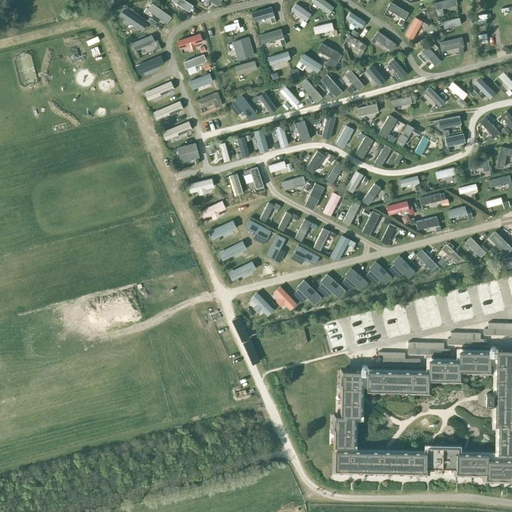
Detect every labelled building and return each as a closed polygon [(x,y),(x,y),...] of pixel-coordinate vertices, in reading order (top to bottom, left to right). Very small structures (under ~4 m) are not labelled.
[(193,7),(181,0),(172,0),(171,2),(189,13),(193,7)] [(333,8),(322,0),(312,0),(311,2),(328,15),(333,8)] [(455,0),(447,0),(434,3),(437,17),(443,15),(442,9),(456,6),(455,0)] [(408,13),(390,3),(386,9),(404,20),(408,13)] [(151,4),(146,10),(166,25),(171,18),(151,4)] [(306,21),(311,14),(295,4),(290,11),(306,21)] [(250,14),(253,22),(274,16),(271,7),(250,14)] [(127,10),(122,17),(139,29),(144,22),(127,10)] [(365,23),(349,12),(345,18),(360,29),(365,23)] [(422,23),(414,18),(404,36),(412,40),(422,23)] [(459,18),(441,22),(443,29),(460,26),(459,18)] [(238,23),(223,27),(225,32),(239,28),(238,23)] [(331,23),(313,27),(314,35),(333,30),(331,23)] [(281,30),(258,37),(260,45),(283,38),(281,30)] [(396,45),(377,32),(372,39),(391,52),(396,45)] [(199,34),(176,42),(179,50),(187,48),(188,52),(196,50),(194,45),(202,43),(199,34)] [(366,46),(347,34),(344,39),(362,52),(366,46)] [(151,36),(130,44),(133,52),(154,43),(151,36)] [(248,37),(231,42),(237,61),(253,56),(248,37)] [(461,38),(438,43),(440,52),(463,47),(461,38)] [(341,56),(320,44),(316,51),(337,62),(341,56)] [(440,61),(427,47),(421,52),(434,66),(440,61)] [(289,59),(287,52),(267,58),(269,65),(289,59)] [(322,66),(303,54),(298,61),(317,74),(322,66)] [(185,70),(206,62),(203,55),(183,63),(185,70)] [(160,57),(138,64),(141,73),(163,66),(160,57)] [(393,59),(387,64),(400,80),(406,75),(393,59)] [(254,61),(234,67),(236,76),(257,70),(254,61)] [(384,82),(371,65),(365,70),(379,86),(384,82)] [(363,87),(349,70),(344,75),(358,91),(363,87)] [(511,88),(511,82),(502,72),(497,77),(510,90),(511,88)] [(342,92),(326,75),(320,80),(336,98),(342,92)] [(212,84),(209,78),(194,85),(197,91),(212,84)] [(495,94),(479,78),(473,84),(488,100),(495,94)] [(321,98),(306,80),(300,85),(315,103),(321,98)] [(171,81),(143,93),(147,102),(174,90),(171,81)] [(466,94),(452,82),(447,88),(462,100),(466,94)] [(299,102),(285,87),(279,92),(293,107),(299,102)] [(444,102),(429,87),(423,93),(438,108),(444,102)] [(276,110),(264,92),(257,97),(269,114),(276,110)] [(220,101),(217,93),(196,101),(199,110),(220,101)] [(256,115),(241,96),(234,102),(249,120),(256,115)] [(413,96),(391,101),(392,108),(415,103),(413,96)] [(179,101),(152,113),(156,121),(183,109),(179,101)] [(375,104),(355,109),(357,118),(367,115),(378,113),(375,104)] [(511,119),(506,112),(500,116),(511,131),(511,130),(511,119)] [(335,119),(326,116),(320,138),(329,140),(335,119)] [(396,120),(388,116),(377,134),(385,139),(396,120)] [(458,117),(437,121),(439,130),(460,126),(458,117)] [(485,118),(479,123),(493,139),(499,134),(485,118)] [(303,121),(294,124),(300,143),(310,140),(303,121)] [(188,122),(161,133),(165,141),(191,130),(188,122)] [(408,125),(396,144),(402,148),(414,128),(408,125)] [(282,126),(274,128),(279,148),(288,146),(282,126)] [(352,130),(345,126),(335,145),(342,148),(352,130)] [(262,130),(253,133),(260,153),(268,151),(262,130)] [(463,134),(444,138),(446,148),(465,144),(463,134)] [(373,141),(365,136),(354,155),(361,159),(373,141)] [(244,137),(235,139),(241,158),(249,156),(244,137)] [(423,137),(414,154),(420,157),(429,140),(423,137)] [(209,153),(217,150),(214,142),(206,145),(209,153)] [(194,143),(175,149),(179,164),(199,158),(194,143)] [(229,161),(224,143),(218,145),(223,163),(229,161)] [(391,149),(384,145),(373,164),(379,168),(391,149)] [(511,156),(511,149),(499,147),(495,168),(503,169),(506,156),(511,157),(511,156)] [(390,158),(398,163),(404,153),(396,149),(390,158)] [(317,152),(305,170),(312,174),(324,157),(317,152)] [(488,160),(468,164),(469,171),(483,168),(483,172),(490,170),(488,160)] [(283,161),(267,166),(269,173),(285,168),(283,161)] [(343,166),(337,162),(325,180),(332,184),(343,166)] [(256,168),(248,170),(255,190),(263,187),(256,168)] [(453,168),(434,173),(435,180),(455,175),(453,168)] [(362,176),(356,172),(345,189),(352,193),(362,176)] [(236,174),(227,177),(233,193),(227,195),(229,201),(236,199),(235,196),(242,194),(236,174)] [(511,183),(509,176),(488,181),(490,188),(511,183)] [(304,185),(302,177),(280,183),(282,191),(304,185)] [(417,177),(399,181),(401,189),(419,184),(417,177)] [(211,179),(187,185),(189,194),(197,192),(198,196),(206,194),(205,190),(213,188),(211,179)] [(380,188),(374,184),(361,201),(367,206),(380,188)] [(475,184),(458,189),(459,195),(477,190),(475,184)] [(318,189),(312,186),(303,203),(309,206),(318,189)] [(311,203),(315,205),(325,188),(320,186),(311,203)] [(340,197),(332,193),(321,213),(329,217),(340,197)] [(439,194),(418,199),(420,206),(441,201),(439,194)] [(500,198),(485,202),(487,208),(497,205),(502,204),(500,198)] [(221,201),(199,211),(203,220),(210,217),(212,220),(219,217),(218,213),(225,210),(221,201)] [(406,201),(385,207),(388,216),(409,210),(406,201)] [(359,206),(352,202),(341,223),(348,227),(359,206)] [(273,206),(268,203),(259,220),(264,223),(273,206)] [(464,207),(446,212),(448,219),(466,214),(464,207)] [(379,215),(372,211),(361,233),(368,237),(379,215)] [(291,215),(285,212),(277,229),(283,232),(291,215)] [(436,217),(415,223),(417,231),(438,225),(436,217)] [(311,223),(304,220),(294,239),(301,242),(311,223)] [(231,221),(208,232),(212,241),(236,229),(231,221)] [(271,232),(248,221),(244,229),(266,240),(271,232)] [(395,229),(388,226),(380,242),(386,246),(395,229)] [(329,232),(322,229),(312,248),(319,251),(329,232)] [(511,250),(494,232),(488,238),(505,256),(511,250)] [(284,240),(276,235),(265,257),(273,261),(284,240)] [(349,240),(341,236),(330,257),(337,261),(349,240)] [(485,253),(470,238),(465,243),(480,258),(485,253)] [(242,242),(218,253),(222,261),(246,250),(242,242)] [(461,259),(446,244),(441,250),(456,264),(461,259)] [(319,257),(297,246),(293,254),(314,266),(319,257)] [(436,265),(421,251),(416,256),(431,270),(436,265)] [(444,266),(449,261),(444,255),(439,260),(444,266)] [(414,273),(398,257),(391,263),(408,279),(414,273)] [(252,262),(227,273),(231,281),(255,270),(252,262)] [(391,279),(375,263),(368,269),(384,285),(391,279)] [(367,285),(351,269),(344,275),(360,291),(367,285)] [(326,275),(320,282),(338,299),(345,292),(326,275)] [(321,298),(303,281),(296,288),(314,306),(321,298)] [(296,304),(279,287),(273,293),(278,299),(276,302),(281,307),(284,305),(290,310),(296,304)] [(273,310),(257,293),(250,299),(256,305),(252,309),(257,314),(261,311),(266,317),(273,310)] [(362,371),(344,370),(344,381),(342,381),(341,391),(344,391),(344,400),(341,400),(341,406),(344,406),(343,415),(337,415),(337,426),(335,426),(335,436),(337,436),(337,446),(354,447),(355,417),(361,417),(362,388),(378,389),(378,391),(388,391),(388,389),(408,389),(408,392),(418,392),(418,390),(429,390),(429,378),(440,378),(440,380),(450,381),(450,378),(461,379),(461,369),(470,369),(470,371),(480,372),(480,369),(497,370),(496,394),(487,394),(487,404),(496,405),(495,425),(499,425),(498,455),(511,455),(511,349),(497,349),(497,347),(495,346),(493,346),(491,347),(490,349),(490,352),(460,351),(460,361),(430,360),(429,372),(369,371),(369,368),(368,366),(366,365),(364,365),(363,366),(362,368),(362,371)] [(428,453),(336,451),(336,469),(347,469),(347,471),(356,471),(356,469),(377,469),(377,472),(386,472),(386,470),(407,470),(407,472),(416,473),(416,470),(427,471),(427,465),(438,465),(438,468),(448,468),(448,465),(457,466),(457,471),(468,471),(468,474),(478,474),(478,471),(487,472),(487,477),(498,477),(498,480),(508,480),(508,478),(511,477),(511,459),(489,459),(489,454),(459,453),(459,448),(428,447),(428,453)]
